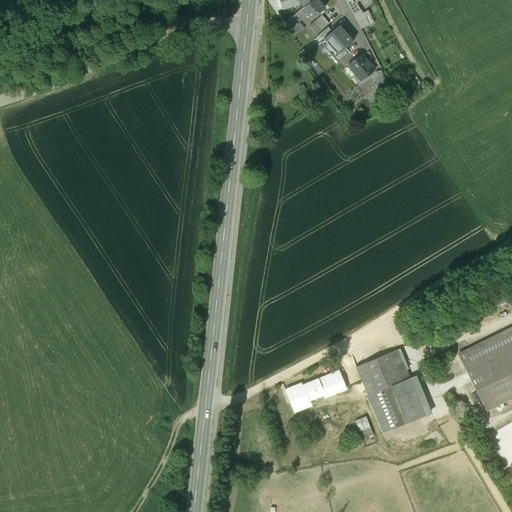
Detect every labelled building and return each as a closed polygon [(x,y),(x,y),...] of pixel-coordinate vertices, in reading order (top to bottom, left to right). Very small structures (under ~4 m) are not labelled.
[(296,0),(269,0),(276,10),(297,4),(296,0)] [(324,8),(316,0),(313,0),(304,7),(300,11),(304,15),(306,13),(311,19),(324,8)] [(356,2),(354,3),(352,0),(346,0),(358,22),(365,18),(356,2)] [(304,15),(300,11),(292,18),(295,22),(298,20),(304,15)] [(314,23),(321,31),(328,24),(322,16),(314,23)] [(292,18),(285,24),(290,31),(293,29),(296,33),(305,28),(298,20),(295,22),(292,18)] [(353,42),(339,26),(332,32),(324,39),(324,40),(330,46),(329,48),(336,56),(337,55),(338,55),(346,49),(353,42)] [(316,38),(321,43),(324,40),(324,39),(332,32),(328,28),(316,38)] [(334,58),(338,63),(350,53),(346,49),(338,55),(337,55),(336,56),(334,58)] [(374,70),(362,55),(351,64),(358,72),(355,74),(360,81),(374,70)] [(386,86),(380,70),(375,71),(373,74),(378,89),(386,86)] [(511,327),(458,354),(486,410),(511,397),(511,327)] [(383,433),(426,416),(398,349),(356,367),(383,433)] [(338,374),(318,382),(317,379),(301,385),(307,401),(308,401),(323,394),(324,397),(346,388),(338,371),(337,371),(338,374)] [(301,385),(295,388),(294,387),(285,390),(293,412),(310,405),(308,401),(307,401),(301,385)] [(366,417),(355,421),(359,431),(370,427),(366,417)]
